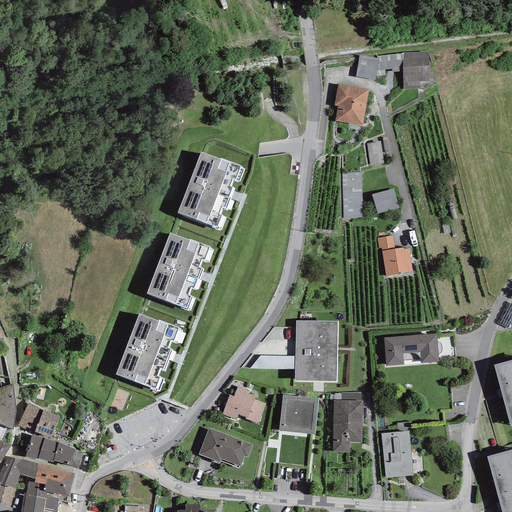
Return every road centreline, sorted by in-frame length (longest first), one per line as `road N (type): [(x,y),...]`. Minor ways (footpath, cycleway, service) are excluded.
road 1 (residential): [(301,0),(314,97),(283,294),(180,431),(139,457)]
road 2 (residential): [(459,510),(196,492),(139,457)]
road 3 (residential): [(459,510),(492,322),(511,287)]
